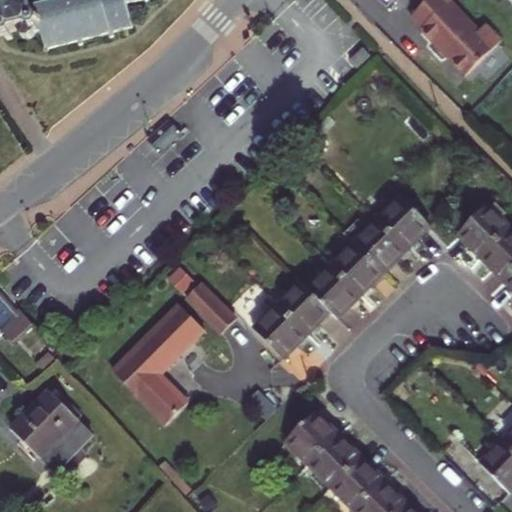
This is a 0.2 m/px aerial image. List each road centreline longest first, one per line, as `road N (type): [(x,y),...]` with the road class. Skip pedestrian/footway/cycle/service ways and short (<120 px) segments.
road 1 (residential): [(471,511),(357,399),(348,372),(410,307),(494,332)]
road 2 (residential): [(0,207),(135,104),(234,0)]
